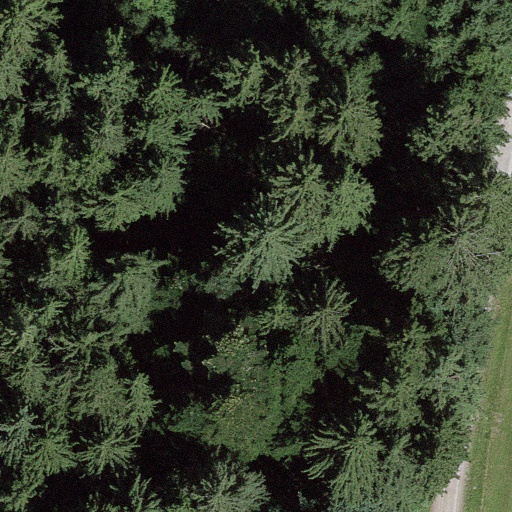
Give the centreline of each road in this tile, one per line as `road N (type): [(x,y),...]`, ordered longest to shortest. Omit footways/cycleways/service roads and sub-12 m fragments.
road 1 (track): [(511,142),(453,511)]
road 2 (track): [(268,511),(462,439)]
